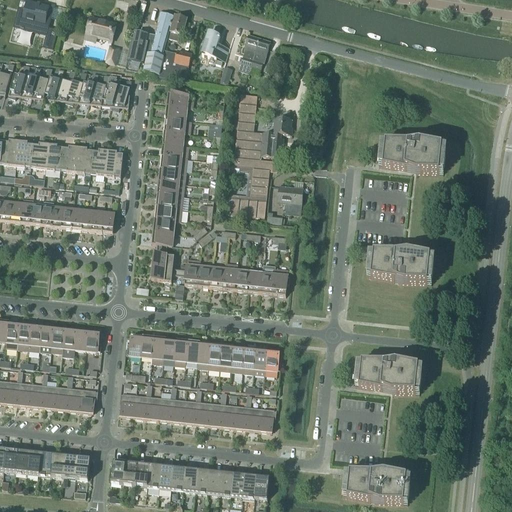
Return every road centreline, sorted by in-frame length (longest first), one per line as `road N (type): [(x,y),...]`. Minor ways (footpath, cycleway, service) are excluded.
road 1 (unclassified): [(511,94),(160,0)]
road 2 (residential): [(333,335),(117,312)]
road 3 (residential): [(319,461),(105,442)]
road 4 (tertiary): [(489,354),(511,157)]
road 5 (residential): [(333,335),(349,166)]
road 6 (tertiary): [(472,511),(489,354)]
road 7 (residential): [(489,354),(333,335)]
road 8 (residential): [(137,136),(0,121)]
road 9 (residential): [(105,442),(117,312)]
road 10 (residential): [(123,263),(137,136)]
road 11 (residential): [(319,461),(333,335)]
road 12 (residential): [(123,263),(0,249)]
